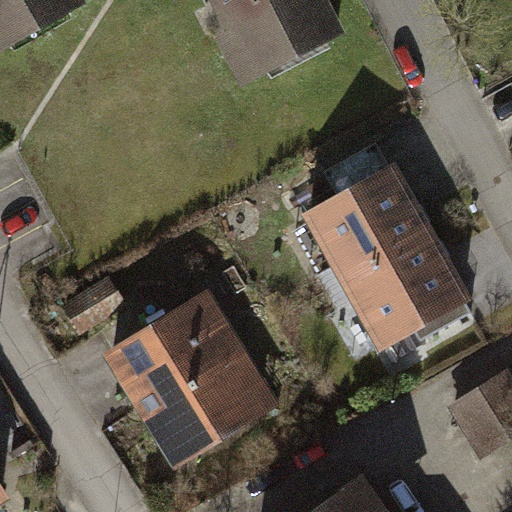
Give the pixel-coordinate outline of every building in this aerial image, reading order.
[(0,0),(0,56),(86,9),(80,0),(0,0)] [(329,0),(195,0),(241,91),(348,38),(329,0)] [(400,160),(304,212),(378,349),(474,297),(457,265),(426,209),(400,160)] [(214,290),(105,356),(174,473),(286,409),(214,290)] [(511,386),(507,378),(454,407),(485,461),(511,446),(511,386)] [(390,511),(368,477),(312,511),(390,511)]
